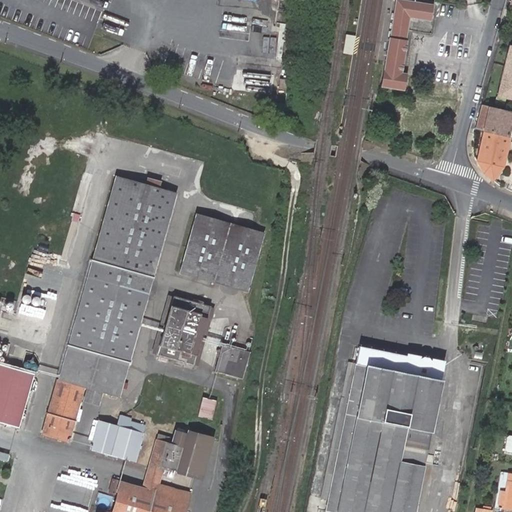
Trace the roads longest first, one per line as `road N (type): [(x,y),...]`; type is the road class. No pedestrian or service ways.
road 1 (residential): [(0,28),(311,145),(451,183)]
road 2 (unknown): [(474,191),(462,227),(455,344),(407,339),(417,240)]
road 3 (residential): [(501,0),(451,183)]
